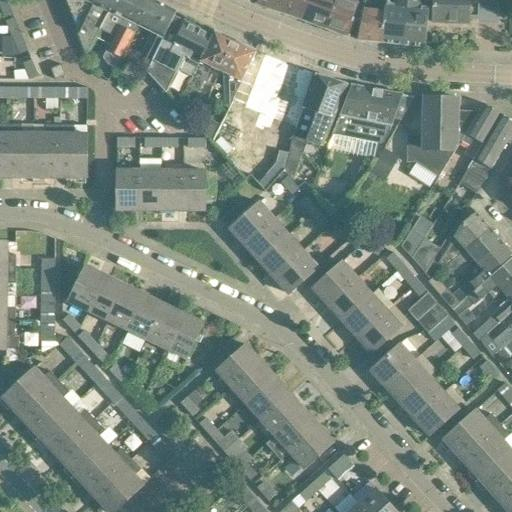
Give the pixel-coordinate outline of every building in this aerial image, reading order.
[(0,0),(0,6),(4,17),(13,14),(7,0),(0,0)] [(101,30),(117,0),(64,0),(77,34),(85,54),(86,54),(87,54),(100,29),(101,30)] [(116,68),(138,26),(150,0),(117,0),(101,30),(115,37),(105,55),(109,64),(116,68)] [(164,40),(175,16),(177,12),(153,0),(150,0),(138,26),(153,33),(138,63),(149,68),(147,72),(147,73),(150,70),(157,57),(164,40)] [(278,11),(281,0),(258,0),(257,4),(278,11)] [(304,6),(306,0),(281,0),(278,11),(299,19),(303,20),(308,7),(304,6)] [(303,20),(326,29),(335,0),(306,0),(304,6),(308,7),(303,20)] [(348,37),(355,18),(354,17),(359,4),(350,0),(335,0),(326,29),(348,37)] [(378,42),(381,43),(384,23),(385,11),(382,10),(374,10),(375,3),(378,3),(378,0),(364,0),(360,20),(358,40),(378,42)] [(402,45),(406,0),(394,0),(395,4),(386,3),(385,11),(381,43),(402,45)] [(425,48),(427,28),(429,8),(421,7),(421,0),(406,0),(402,45),(425,48)] [(478,0),(478,2),(499,2),(499,0),(433,0),(432,22),(469,23),(469,0),(478,0)] [(199,64),(213,35),(175,16),(164,40),(157,57),(150,70),(147,73),(166,93),(178,70),(193,77),(199,64)] [(12,34),(20,31),(15,18),(6,22),(12,34)] [(20,54),(28,51),(20,31),(12,34),(20,54)] [(221,72),(236,42),(214,32),(213,35),(199,64),(193,77),(187,87),(199,93),(211,67),(220,72),(221,72)] [(234,100),(257,52),(236,42),(221,72),(223,73),(225,106),(229,108),(234,100)] [(255,60),(234,103),(265,115),(259,132),(273,137),(279,120),(298,127),(305,108),(315,74),(266,56),(264,63),(255,60)] [(24,64),(30,80),(39,76),(32,60),(24,64)] [(55,79),(66,75),(61,65),(51,69),(55,79)] [(342,104),(348,85),(315,74),(305,108),(298,127),(297,130),(292,149),(302,153),(307,141),(326,148),(327,146),(328,153),(330,149),(333,141),(329,139),(342,104)] [(358,139),(381,91),(352,86),(346,105),(335,135),(358,139)] [(0,97),(87,98),(88,88),(0,87),(0,97)] [(413,97),(402,95),(381,91),(358,139),(376,142),(381,143),(391,128),(394,119),(401,120),(413,97)] [(479,112),(458,111),(458,99),(424,97),(423,135),(407,135),(407,163),(415,163),(438,179),(462,140),(479,112)] [(486,143),(502,115),(484,104),(479,112),(462,140),(472,146),(461,164),(469,170),(486,143)] [(485,179),(500,154),(511,134),(511,120),(502,115),(486,143),(469,170),(485,179)] [(212,142),(221,125),(208,119),(202,132),(207,137),(212,142)] [(0,177),(2,177),(12,177),(23,178),(54,178),(65,178),(87,178),(87,134),(75,134),(75,125),(68,125),(60,125),(55,125),(46,125),(46,134),(22,134),(22,125),(21,125),(13,125),(7,125),(0,125),(0,177)] [(135,147),(135,138),(117,138),(117,147),(135,147)] [(160,147),(160,138),(145,138),(145,147),(160,147)] [(178,147),(178,138),(160,138),(160,147),(178,147)] [(206,147),(206,138),(188,138),(188,147),(206,147)] [(290,154),(279,151),(276,164),(258,184),(265,192),(287,169),(290,154)] [(139,171),(137,171),(117,171),(117,210),(139,210),(139,171)] [(160,210),(160,171),(139,171),(139,210),(160,210)] [(182,210),(182,171),(160,171),(160,210),(182,210)] [(205,211),(205,191),(205,172),(182,171),(182,210),(205,211)] [(292,194),(299,188),(288,176),(281,182),(292,194)] [(310,214),(317,208),(306,195),(299,201),(310,214)] [(245,245),(274,219),(259,203),(230,229),(245,245)] [(317,208),(310,214),(312,216),(317,222),(322,226),(328,220),(317,208)] [(446,268),(490,229),(476,213),(463,224),(438,265),(437,264),(428,278),(430,280),(436,275),(442,270),(443,271),(446,268)] [(259,261),(288,235),(274,219),(245,245),(259,261)] [(352,233),(337,226),(333,235),(348,241),(352,233)] [(478,264),(502,243),(490,229),(446,268),(451,274),(472,256),(478,264)] [(414,261),(427,240),(411,230),(400,247),(414,261)] [(274,277),(303,251),(288,235),(259,261),(274,277)] [(382,247),(366,240),(363,248),(379,255),(382,247)] [(428,278),(437,264),(433,261),(441,249),(427,240),(414,261),(428,278)] [(15,285),(16,275),(16,255),(7,255),(7,242),(0,241),(0,349),(4,349),(5,338),(13,338),(14,310),(5,310),(5,285),(15,285)] [(476,290),(511,259),(511,254),(502,243),(478,264),(484,271),(470,283),(476,289),(476,290)] [(303,251),(274,277),(289,294),(318,268),(303,251)] [(397,271),(404,265),(394,253),(387,259),(397,271)] [(511,285),(511,259),(476,290),(476,289),(460,303),(460,304),(453,310),(458,317),(473,304),(474,305),(475,306),(489,293),(494,299),(502,292),(503,293),(511,285)] [(55,280),(56,260),(42,260),(42,280),(41,342),(54,342),(55,280)] [(328,305),(357,278),(342,262),(313,288),(328,305)] [(404,265),(397,271),(408,284),(415,278),(404,265)] [(88,311),(105,276),(85,266),(69,302),(88,311)] [(440,296),(448,289),(436,275),(430,280),(428,282),(440,296)] [(108,320),(125,285),(105,276),(88,311),(108,320)] [(342,321),(371,294),(357,278),(328,305),(342,321)] [(127,330),(144,295),(125,285),(108,320),(127,330)] [(416,321),(437,303),(422,285),(415,291),(421,299),(407,311),(416,321)] [(511,312),(511,285),(503,293),(505,295),(508,299),(499,307),(501,308),(489,318),(490,319),(484,324),(475,332),(481,339),(511,312)] [(460,304),(460,303),(448,289),(440,296),(453,310),(460,304)] [(357,336),(386,310),(371,294),(342,321),(357,336)] [(147,339),(164,304),(144,295),(127,330),(147,339)] [(455,325),(452,321),(437,303),(416,321),(435,342),(441,337),(455,325)] [(166,349),(183,313),(164,304),(147,339),(166,349)] [(386,310),(357,336),(372,354),(401,327),(386,310)] [(183,313),(166,349),(187,359),(204,323),(183,313)] [(69,314),(63,321),(74,333),(80,327),(69,314)] [(511,339),(511,324),(493,341),(500,350),(511,339)] [(470,341),(459,328),(455,325),(441,337),(455,352),(458,350),(458,351),(470,341)] [(89,349),(96,343),(84,331),(78,337),(89,349)] [(79,365),(86,358),(68,337),(60,345),(79,365)] [(385,386),(422,354),(407,338),(371,370),(385,386)] [(511,339),(500,350),(496,353),(504,361),(511,354),(511,353),(511,339)] [(465,359),(469,355),(473,360),(480,354),(470,341),(458,351),(465,359)] [(89,349),(102,363),(109,357),(96,343),(89,349)] [(232,388),(261,362),(246,345),(217,371),(232,388)] [(400,403),(429,377),(436,370),(422,354),(385,386),(400,403)] [(97,384),(104,377),(86,358),(79,365),(97,384)] [(498,374),(487,361),(480,367),(491,380),(498,374)] [(247,404),(276,378),(261,362),(232,388),(247,404)] [(121,384),(128,377),(116,364),(109,370),(121,384)] [(141,470),(128,455),(122,449),(115,455),(99,437),(106,431),(86,410),(79,416),(63,398),(70,392),(51,371),(44,377),(35,368),(3,397),(109,511),(114,511),(144,485),(135,476),(141,470)] [(114,403),(122,396),(104,377),(97,384),(114,403)] [(134,397),(140,391),(128,377),(121,384),(134,397)] [(414,418),(444,393),(429,377),(400,403),(414,418)] [(261,420),(290,394),(276,378),(247,404),(261,420)] [(511,390),(506,383),(498,390),(511,406),(511,390)] [(444,393),(414,418),(430,436),(459,410),(444,393)] [(275,436),(304,410),(290,394),(261,420),(275,436)] [(149,414),(155,408),(156,407),(144,395),(138,401),(149,414)] [(133,423),(140,416),(122,396),(114,403),(133,423)] [(181,403),(193,417),(199,411),(187,397),(181,403)] [(290,452),(319,426),(304,410),(275,436),(290,452)] [(511,435),(504,428),(491,413),(484,420),(476,410),(444,439),(509,511),(511,511),(511,450),(504,441),(511,435)] [(150,442),(158,435),(140,416),(133,423),(150,442)] [(210,437),(217,431),(206,418),(199,424),(210,437)] [(319,426),(290,452),(305,469),(334,443),(319,426)] [(231,431),(224,438),(217,431),(210,437),(225,453),(239,440),(231,431)] [(150,442),(169,462),(176,455),(158,435),(150,442)] [(246,463),(239,455),(247,448),(239,440),(225,453),(239,469),(246,463)] [(337,472),(350,461),(344,454),(331,466),(337,472)] [(239,469),(245,475),(250,481),(257,475),(246,463),(239,469)] [(324,472),(312,484),(318,490),(330,479),(324,472)] [(249,508),(257,500),(240,481),(232,488),(249,508)] [(257,488),(268,501),(275,495),(263,482),(257,488)] [(305,501),(318,490),(312,484),(299,495),(305,501)] [(366,511),(396,511),(376,489),(359,504),(366,511)] [(253,511),(267,511),(257,500),(249,508),(253,511)] [(293,511),(298,508),(292,501),(280,511),(293,511)]
